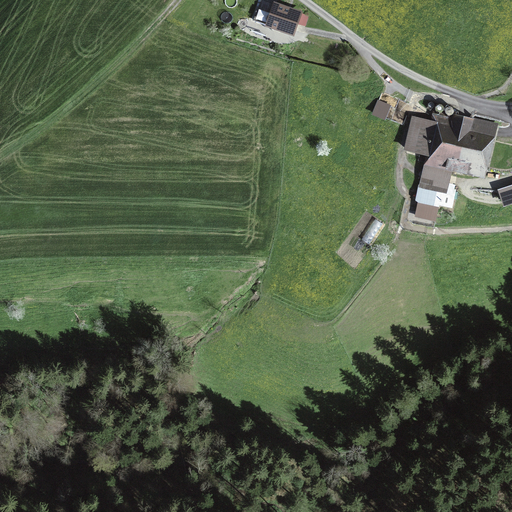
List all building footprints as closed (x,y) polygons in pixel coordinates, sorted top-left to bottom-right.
[(194,16),(201,0),(189,0),(184,11),(194,16)] [(300,14),(274,5),(268,25),(293,34),(300,14)] [(265,20),(269,9),(260,6),(256,17),(265,20)] [(373,110),(385,115),(391,102),(378,97),(373,110)] [(443,206),(452,168),(482,175),(492,129),(436,117),(435,125),(412,119),(405,149),(427,154),(425,162),(416,200),(443,206)] [(501,188),(480,186),(479,201),(501,202),(501,188)] [(371,242),(383,221),(375,216),(363,237),(371,242)]
